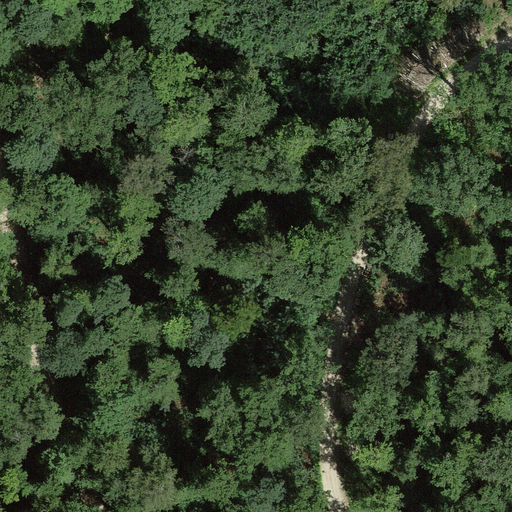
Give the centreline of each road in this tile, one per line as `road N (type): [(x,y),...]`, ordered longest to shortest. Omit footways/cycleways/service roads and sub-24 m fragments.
road 1 (track): [(511,35),(427,108),(380,208),(322,423),(344,511)]
road 2 (track): [(91,511),(38,350),(0,180)]
